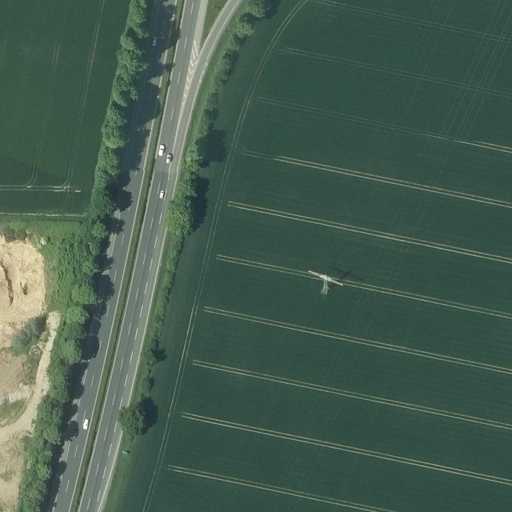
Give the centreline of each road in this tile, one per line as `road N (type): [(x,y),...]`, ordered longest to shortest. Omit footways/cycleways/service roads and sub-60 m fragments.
road 1 (motorway): [(168,0),(70,511)]
road 2 (motorway): [(88,511),(159,186)]
road 3 (motorway): [(159,186),(189,94),(235,0)]
road 4 (motorway): [(159,186),(195,0)]
